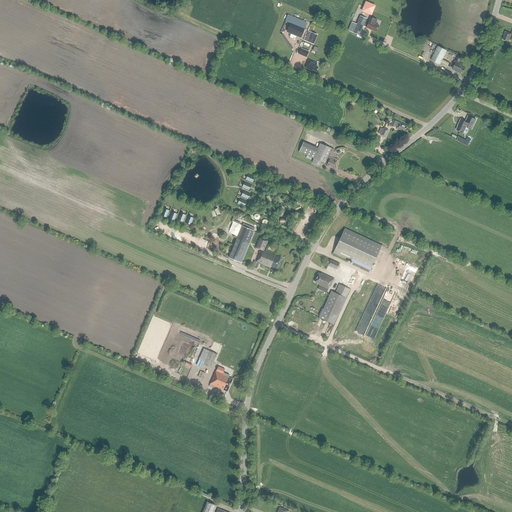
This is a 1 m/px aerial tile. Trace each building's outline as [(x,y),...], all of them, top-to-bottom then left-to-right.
[(372,15),(376,5),(365,1),(361,11),(372,15)] [(375,24),(377,20),(370,17),(368,22),(365,20),(366,19),(360,16),(356,24),(351,22),(347,30),(353,33),(359,35),(363,26),(366,27),(376,32),(378,25),(375,24)] [(304,29),(290,23),(286,32),(301,38),(304,29)] [(504,36),(503,39),(508,42),(509,40),(511,41),(511,30),(511,34),(505,31),(503,35),(504,36)] [(308,31),(304,41),(314,45),(317,35),(308,31)] [(440,65),(447,50),(437,46),(430,60),(440,65)] [(299,53),(306,57),(308,51),(301,48),(299,53)] [(315,66),(317,63),(308,60),(305,68),(312,71),(312,70),(316,71),(318,67),(315,66)] [(454,63),(451,68),(455,69),(455,71),(461,73),(461,72),(463,73),(465,68),(462,67),(463,64),(459,62),(456,61),(455,64),(454,63)] [(459,124),(456,130),(463,133),(466,127),(469,128),(474,119),(468,116),(465,122),(461,119),(459,124)] [(407,126),(393,120),(391,126),(394,127),(395,126),(397,127),(396,129),(402,131),(403,130),(404,131),(407,126)] [(380,136),(385,138),(388,130),(383,128),(380,136)] [(331,157),(330,155),(328,154),(331,148),(320,143),(317,149),(314,158),(312,162),(319,165),(320,162),(327,165),(326,166),(334,169),(335,168),(336,167),(335,165),(334,165),(337,160),(331,157)] [(254,177),(248,174),(245,180),(252,183),(254,177)] [(244,182),(242,187),(248,190),(251,185),(244,182)] [(250,194),(243,191),(241,196),(247,199),(250,194)] [(244,207),(246,201),(240,198),(237,204),(244,207)] [(161,215),(166,217),(169,211),(163,209),(161,215)] [(169,218),(174,221),(177,214),(171,212),(169,218)] [(180,213),(177,220),(183,222),(185,215),(180,213)] [(188,216),(185,223),(191,225),(193,218),(188,216)] [(237,238),(229,258),(240,262),(253,231),(240,225),(239,227),(241,228),(238,234),(233,236),(237,238)] [(381,245),(345,228),(333,253),(369,270),(381,245)] [(259,238),(255,248),(260,250),(257,257),(258,257),(256,262),(261,264),(270,267),(270,266),(276,269),(280,259),(275,257),(276,256),(263,251),(267,241),(259,238)] [(327,265),(337,269),(339,264),(330,260),(327,265)] [(314,282),(319,284),(319,285),(328,289),(329,286),(330,287),(333,279),(321,273),(321,274),(318,273),(314,282)] [(335,293),(331,291),(319,318),(333,324),(350,289),(339,284),(335,293)] [(375,311),(378,304),(370,301),(367,307),(375,311)] [(217,354),(209,351),(203,365),(211,368),(217,354)] [(214,375),(210,384),(227,391),(232,379),(228,378),(229,375),(223,372),(224,369),(218,366),(214,375)] [(213,511),(216,506),(206,502),(202,511),(213,511)]
